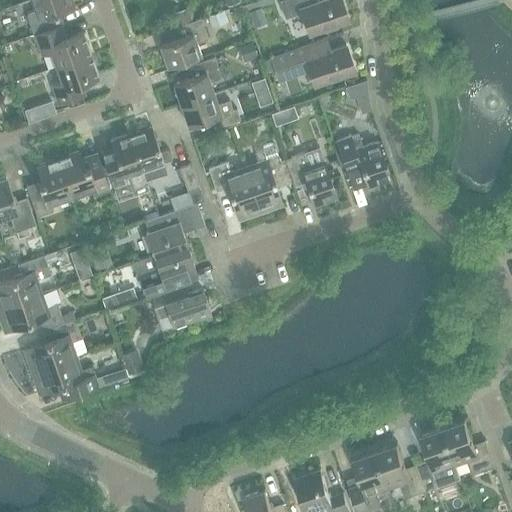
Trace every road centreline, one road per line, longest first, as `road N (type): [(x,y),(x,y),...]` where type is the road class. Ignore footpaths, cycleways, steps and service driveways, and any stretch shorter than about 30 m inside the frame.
road 1 (residential): [(181,507),(220,470),(474,383),(491,372),(511,324)]
road 2 (residential): [(0,138),(121,92),(123,71),(98,0)]
road 3 (residential): [(226,265),(422,196)]
road 4 (residential): [(422,196),(387,98),(375,0)]
road 5 (residential): [(0,403),(11,417),(133,480)]
road 6 (residential): [(511,314),(503,280),(422,196)]
